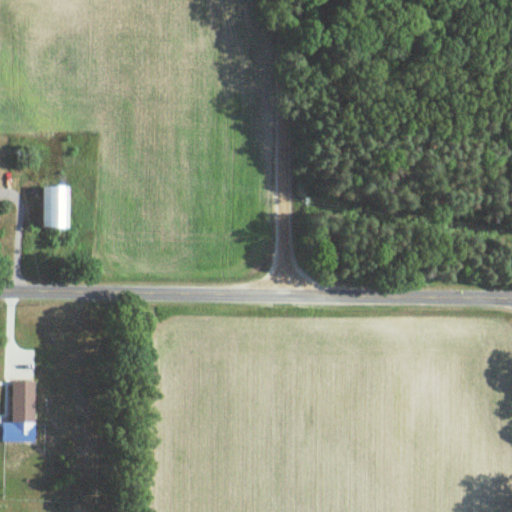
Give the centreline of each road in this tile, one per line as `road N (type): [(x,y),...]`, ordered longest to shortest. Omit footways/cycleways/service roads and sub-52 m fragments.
road 1 (residential): [(511,298),(0,290)]
road 2 (residential): [(282,294),(280,0)]
